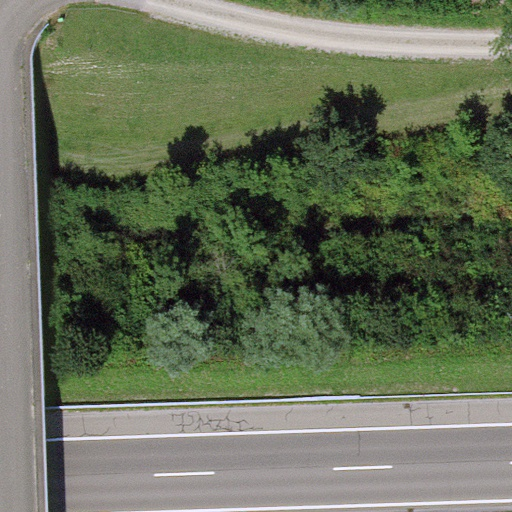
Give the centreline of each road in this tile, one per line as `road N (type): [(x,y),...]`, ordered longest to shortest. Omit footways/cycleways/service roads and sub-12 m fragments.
road 1 (motorway): [(511,464),(0,481)]
road 2 (track): [(13,511),(0,96)]
road 3 (track): [(145,0),(290,43),(511,48)]
